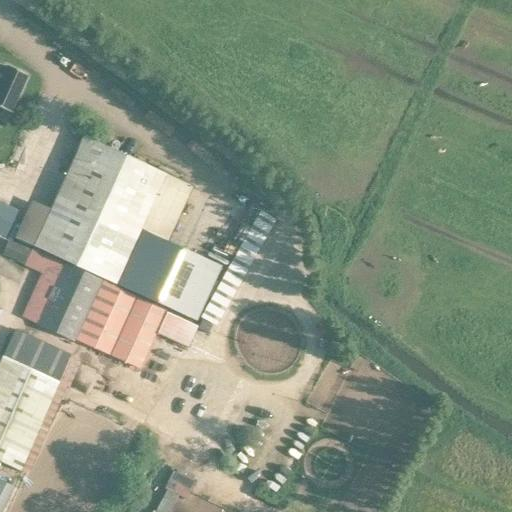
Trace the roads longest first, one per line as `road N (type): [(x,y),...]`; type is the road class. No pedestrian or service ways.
road 1 (unknown): [(19,0),(277,196),(281,224),(268,261)]
road 2 (unknown): [(268,261),(223,347),(225,377),(249,390),(293,381),(308,363),(294,312)]
